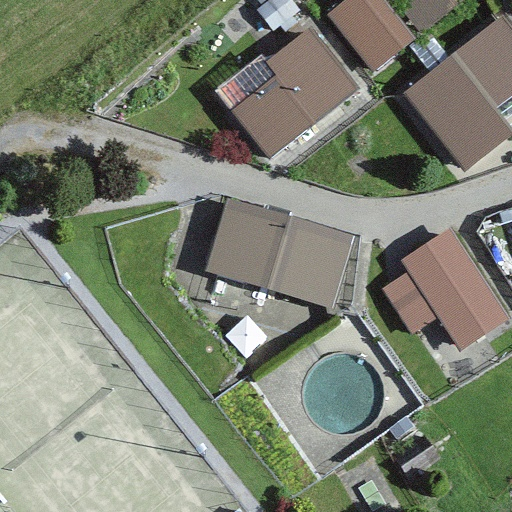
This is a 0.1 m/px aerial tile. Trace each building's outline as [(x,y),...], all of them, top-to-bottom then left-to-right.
[(287,0),(278,0),(259,15),(275,36),(300,16),(287,0)] [(382,0),(352,0),(328,19),(380,86),(476,13),(466,0),(400,0),(389,9),(382,0)] [(511,40),(506,33),(412,104),(475,186),(511,158),(511,142),(502,129),(511,121),(511,40)] [(369,110),(310,36),(269,69),(277,86),(235,119),(272,165),(313,133),(323,146),(369,110)] [(352,241),(237,204),(215,275),(330,312),(352,241)] [(511,327),(511,326),(454,235),(404,267),(414,283),(390,298),(418,341),(440,327),(461,360),(511,327)]
